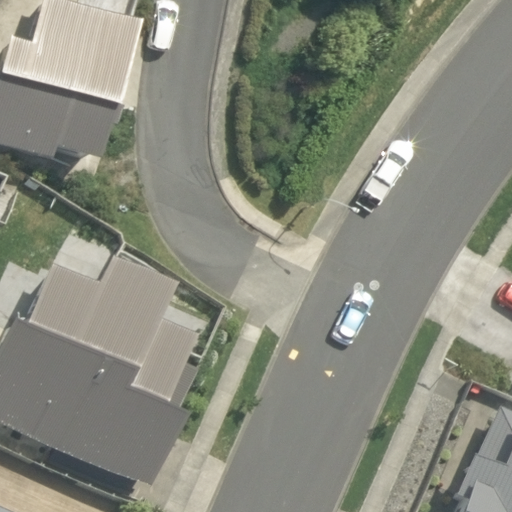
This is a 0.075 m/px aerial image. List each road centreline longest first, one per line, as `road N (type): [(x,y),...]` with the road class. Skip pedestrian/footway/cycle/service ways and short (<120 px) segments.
road 1 (residential): [(393,357),(219,258),(164,92),(181,0)]
road 2 (residential): [(393,357),(511,186)]
road 3 (residential): [(314,511),(393,357)]
